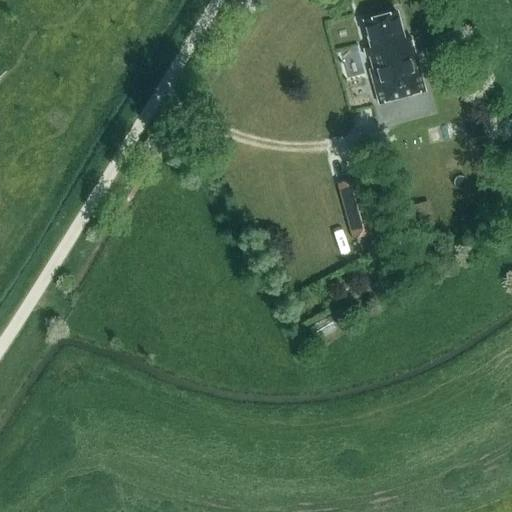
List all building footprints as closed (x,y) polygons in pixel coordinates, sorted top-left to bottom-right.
[(379,103),(424,90),(409,36),(403,38),(396,12),(362,21),(370,47),(364,49),(366,57),(372,55),(375,68),(369,69),(379,103)] [(346,155),(333,153),(331,172),(344,174),(346,155)] [(376,234),(362,180),(339,186),(353,240),(376,234)] [(433,225),(426,201),(402,208),(409,232),(433,225)] [(49,252),(58,236),(49,232),(41,247),(49,252)] [(330,314),(308,326),(314,338),(336,326),(330,314)]
